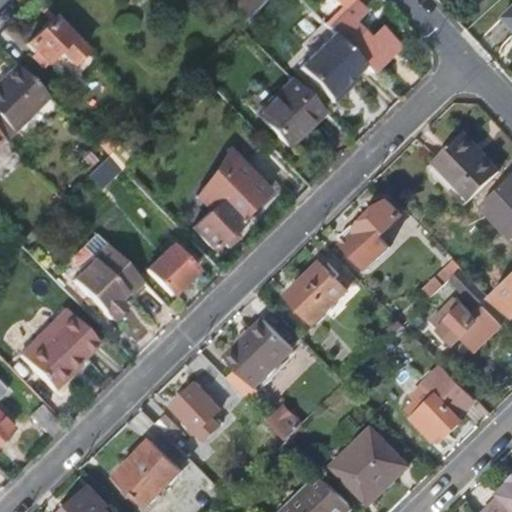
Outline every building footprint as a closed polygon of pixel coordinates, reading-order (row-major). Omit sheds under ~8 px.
[(333,0),(333,1),(338,6),(327,17),(317,6),(311,13),(327,29),(355,2),(356,0),(333,0)] [(370,41),(353,24),(365,13),(355,2),(327,29),(333,35),(334,36),(345,48),(365,68),(372,75),(399,49),(381,30),(370,41)] [(511,4),(502,14),(511,24),(511,4)] [(54,20),(27,45),(45,64),(57,52),(71,66),(85,52),(54,20)] [(344,88),(365,68),(345,48),(334,36),(300,71),(334,105),(347,92),(344,88)] [(225,47),(198,73),(207,83),(234,56),(225,47)] [(16,66),(0,81),(0,119),(13,133),(48,98),(28,77),(16,66)] [(184,80),(172,92),(183,102),(194,91),(184,80)] [(257,116),(286,145),(306,124),(309,127),(324,113),(292,81),(257,116)] [(106,157),(117,145),(106,134),(94,145),(106,157)] [(437,163),(473,201),(503,172),(467,134),(437,163)] [(117,145),(106,157),(114,165),(137,145),(127,136),(117,145)] [(192,231),(213,252),(241,226),(239,224),(252,212),(249,209),(278,180),(245,147),(226,167),(239,180),(230,189),(232,191),(192,231)] [(106,157),(85,177),(98,191),(119,170),(114,165),(106,157)] [(511,175),(481,207),(511,238),(511,175)] [(391,203),(404,217),(408,213),(395,199),(391,203)] [(341,238),(371,270),(394,246),(384,237),(404,217),(391,203),(390,201),(360,232),(354,225),(341,238)] [(142,282),(106,245),(92,258),(93,260),(72,281),(110,320),(123,307),(117,301),(125,294),(127,296),(142,282)] [(145,275),(169,300),(194,275),(169,250),(145,275)] [(456,262),(427,292),(434,299),(453,281),(464,270),(456,262)] [(291,298),(317,325),(352,293),(326,264),(291,298)] [(464,270),(453,281),(462,289),(472,278),(464,270)] [(462,289),(482,309),(492,299),(472,278),(462,289)] [(511,279),(493,298),(510,316),(511,314),(511,279)] [(460,298),(435,323),(458,345),(466,338),(479,352),(505,328),(487,308),(478,317),(460,298)] [(19,356),(54,393),(75,373),(73,370),(100,344),(67,310),(57,319),(64,326),(43,346),(36,339),(19,356)] [(57,319),(36,339),(43,346),(64,326),(57,319)] [(227,358),(257,388),(296,350),(266,321),(227,358)] [(410,413),(437,441),(446,433),(449,437),(464,423),(461,419),(478,401),(445,368),(413,399),(418,404),(410,413)] [(174,406),(201,434),(224,410),(198,383),(174,406)] [(0,441),(13,429),(1,417),(8,410),(0,402),(0,441)] [(32,418),(53,441),(66,429),(44,407),(32,418)] [(288,407),(272,423),(289,441),(306,425),(288,407)] [(161,427),(180,447),(189,437),(171,417),(161,427)] [(335,466),(373,505),(412,466),(375,428),(335,466)] [(116,476),(149,508),(183,474),(152,441),(116,476)] [(325,477),(288,511),(353,511),(356,509),(325,477)] [(511,480),(511,482),(482,511),(511,511),(511,478),(511,480)] [(213,498),(223,506),(230,498),(222,489),(213,498)] [(66,511),(107,511),(88,491),(66,511)]
